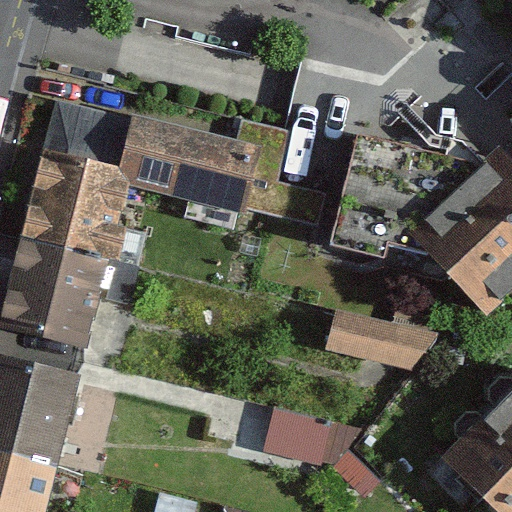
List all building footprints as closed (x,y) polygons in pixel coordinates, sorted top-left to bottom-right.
[(55,105),(25,234),(105,253),(122,181),(308,224),(315,193),(275,184),(287,132),(239,121),(235,140),(130,116),(129,122),(55,105)] [(511,291),(511,186),(487,161),(483,165),(357,141),(337,242),(383,251),(380,265),(423,273),(427,253),(489,315),(511,291)] [(105,253),(25,234),(3,329),(84,347),(105,253)] [(435,334),(333,313),(325,350),(411,368),(435,334)] [(0,356),(0,441),(57,454),(76,374),(0,356)] [(511,511),(511,385),(445,450),(506,511),(511,511)] [(335,433),(265,419),(258,453),(328,467),(335,433)] [(0,441),(0,511),(43,511),(57,454),(0,441)]
